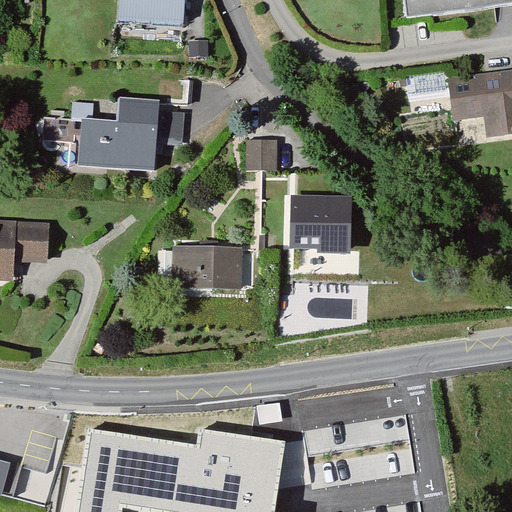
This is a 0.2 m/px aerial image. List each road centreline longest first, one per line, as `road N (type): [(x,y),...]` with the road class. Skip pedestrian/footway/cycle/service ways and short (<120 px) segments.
road 1 (tertiary): [(511,349),(153,392),(0,383)]
road 2 (residential): [(228,0),(260,69),(325,132),(412,202),(511,264)]
road 3 (unknown): [(335,374),(335,414),(260,450),(192,511)]
